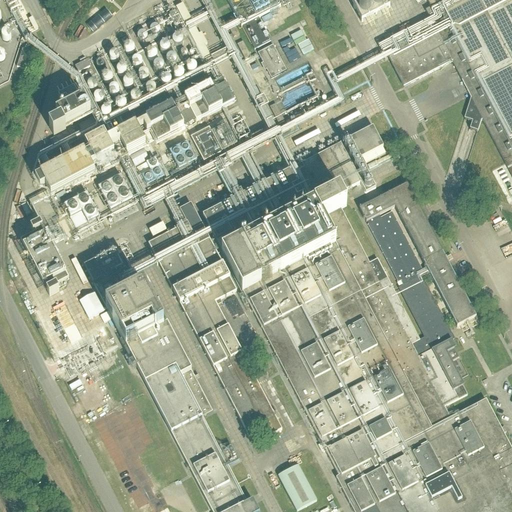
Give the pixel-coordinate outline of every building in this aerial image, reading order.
[(271,46),(259,22),(281,11),(275,0),(225,0),(242,31),(244,31),(256,54),(271,46)] [(511,0),(447,0),(431,8),(425,12),(429,20),(381,45),(404,88),(452,63),(471,100),(465,119),(473,122),(470,130),(478,132),(481,122),(482,121),(511,178),(511,0)] [(426,0),(431,8),(447,0),(426,0)] [(199,36),(183,5),(176,9),(206,66),(213,62),(205,46),(207,45),(202,34),(199,36)] [(234,38),(240,35),(232,21),(227,25),(234,38)] [(245,61),(251,57),(243,43),(237,46),(245,61)] [(286,72),(273,47),(258,55),(263,65),(261,66),(264,72),(267,71),(271,80),(286,72)] [(19,48),(15,65),(19,66),(23,49),(19,48)] [(84,59),(76,61),(78,67),(86,65),(84,59)] [(158,143),(235,103),(223,81),(146,121),(158,143)] [(280,128),(286,125),(276,105),(270,108),(280,128)] [(127,154),(146,145),(134,122),(124,127),(127,131),(118,136),(127,154)] [(511,511),(511,451),(490,408),(486,401),(472,408),(450,420),(445,408),(467,397),(450,363),(459,359),(454,350),(456,349),(452,342),(454,341),(421,279),(429,274),(457,328),(476,318),(442,253),(426,221),(424,218),(419,208),(408,187),(393,194),(393,193),(387,196),(360,210),(366,224),(367,223),(369,226),(368,227),(398,284),(401,283),(403,288),(399,290),(425,339),(420,342),(377,261),(370,265),(341,210),(347,207),(340,195),(352,188),(370,179),(360,159),(383,148),(372,128),(349,139),(350,141),(332,150),(265,185),(218,209),(203,217),(243,294),(339,478),(336,479),(353,511),(511,511)] [(76,135),(73,129),(50,141),(53,147),(76,135)] [(120,164),(108,141),(105,137),(95,142),(98,146),(89,151),(96,164),(100,162),(105,172),(120,164)] [(180,173),(198,164),(188,143),(169,153),(180,173)] [(95,174),(85,153),(70,161),(67,155),(55,161),(58,167),(41,176),(36,179),(41,189),(46,186),(52,196),(95,174)] [(148,190),(166,180),(156,160),(137,170),(148,190)] [(111,212),(133,200),(121,178),(99,190),(111,212)] [(59,201),(70,227),(96,216),(85,191),(59,201)] [(187,225),(178,230),(216,302),(237,291),(210,240),(192,205),(180,211),(187,225)] [(154,239),(167,232),(163,224),(150,231),(154,239)] [(31,231),(33,236),(39,233),(43,231),(40,226),(31,231)] [(283,431),(216,302),(178,230),(150,245),(174,292),(171,293),(178,307),(181,305),(251,440),(266,432),(269,438),(283,431)] [(42,238),(39,233),(33,236),(34,236),(22,242),(24,247),(44,286),(48,284),(51,290),(56,287),(69,281),(66,275),(46,236),(42,238)] [(258,511),(253,502),(247,505),(228,469),(240,463),(233,449),(222,455),(203,418),(213,413),(166,321),(161,324),(144,290),(135,294),(115,253),(86,267),(150,393),(172,435),(212,511),(258,511)] [(59,292),(56,287),(51,290),(47,292),(50,297),(59,292)] [(94,295),(78,303),(88,321),(103,313),(94,295)] [(492,366),(503,360),(490,333),(478,339),(492,366)] [(468,378),(480,373),(467,345),(456,351),(468,378)] [(298,466),(278,477),(296,511),(298,511),(317,502),(298,466)]
